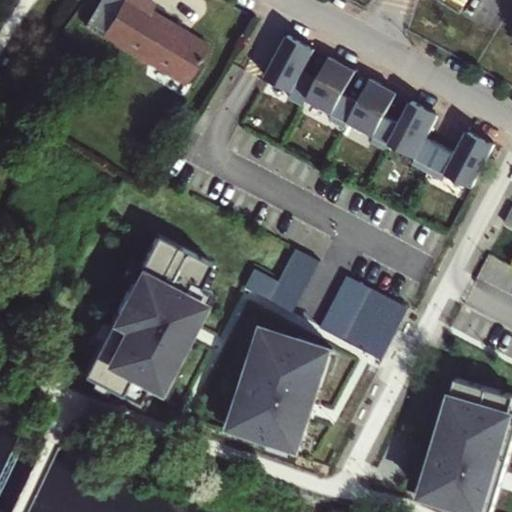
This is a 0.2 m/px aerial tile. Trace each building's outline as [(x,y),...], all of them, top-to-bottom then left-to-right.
[(101,37),(123,0),(99,0),(84,26),(101,37)] [(154,6),(144,0),(123,0),(101,37),(185,89),(209,50),(150,13),(154,6)] [(299,107),(302,100),(314,79),(298,71),(310,49),(283,35),(260,78),(286,92),(283,99),(299,107)] [(340,129),(344,123),(355,101),(339,93),(350,73),(342,68),(341,69),(336,66),(338,63),(326,57),(314,79),(302,100),(328,114),(324,121),(340,129)] [(382,151),(385,145),(397,122),(381,114),(392,94),(383,89),(382,90),(378,87),(379,84),(367,78),(356,98),(357,98),(355,101),(344,123),(369,136),(366,143),(382,151)] [(407,165),(423,173),(438,144),(423,136),(434,115),(425,110),(424,111),(420,109),(421,106),(409,100),(397,122),(385,145),(410,158),(407,165)] [(438,144),(423,173),(438,181),(443,171),(469,185),(492,143),(479,136),(478,137),(473,135),(474,134),(464,129),(453,151),(438,144)] [(511,206),(510,205),(502,221),(511,226),(511,225),(511,206)] [(153,233),(80,372),(145,406),(219,267),(153,233)] [(278,280),(267,299),(290,311),(318,260),(295,247),(278,280)] [(243,286),(267,299),(278,280),(253,267),(243,286)] [(345,275),(318,326),(341,338),(367,286),(345,275)] [(367,286),(341,338),(379,358),(406,306),(367,286)] [(261,336),(228,433),(295,455),(329,348),(295,337),(292,345),(261,336)] [(511,399),(457,381),(419,496),(465,511),(490,511),(511,448),(511,424),(508,423),(511,411),(511,399)]
